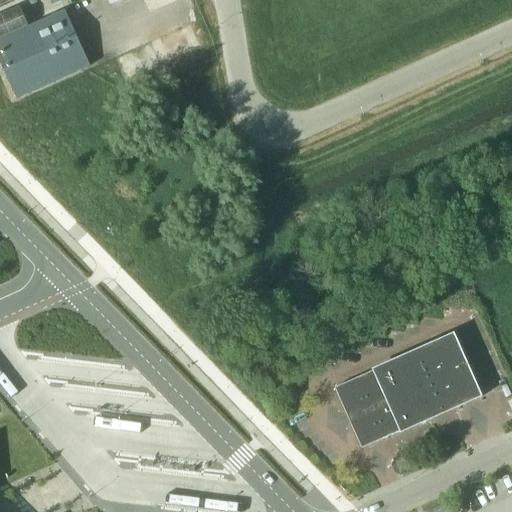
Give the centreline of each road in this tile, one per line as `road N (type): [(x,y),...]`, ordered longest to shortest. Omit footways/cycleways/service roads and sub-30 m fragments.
road 1 (unclassified): [(226,0),(245,109),(258,130),(287,134),(511,35)]
road 2 (unclassified): [(293,511),(66,278)]
road 3 (unclassified): [(377,511),(511,451)]
